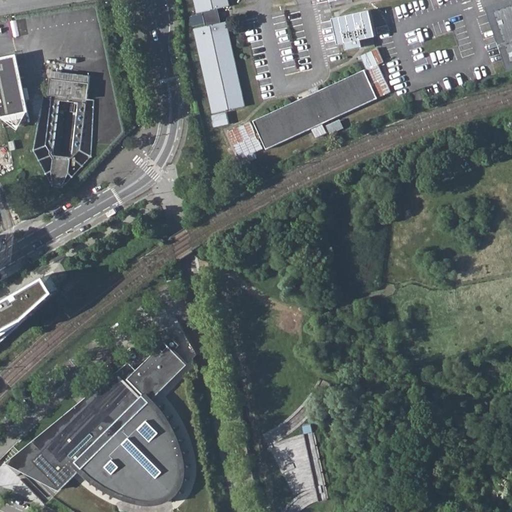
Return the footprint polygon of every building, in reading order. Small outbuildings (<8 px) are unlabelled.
[(218,8),(229,5),(228,0),(196,0),(199,12),(205,11),(207,11),(210,25),(208,25),(196,28),(215,112),(245,106),(226,21),(222,22),(219,22),(216,8),(218,8)] [(511,0),(499,0),(489,3),(510,69),(511,68),(511,0)] [(371,9),(333,18),(339,44),(346,42),(348,49),(364,46),(362,39),(376,35),(371,9)] [(16,55),(0,58),(0,103),(5,127),(30,122),(16,55)] [(379,97),(366,69),(254,120),(267,149),(379,97)] [(88,98),(90,75),(53,71),(50,94),(88,98)] [(88,98),(50,94),(43,93),(32,150),(52,187),(63,188),(92,157),(94,100),(88,98)] [(256,152),(264,148),(252,120),(230,129),(243,163),(258,157),(256,152)] [(0,350),(9,342),(81,279),(68,260),(36,279),(33,281),(0,299),(0,350)] [(9,462),(62,489),(83,469),(89,474),(94,478),(98,481),(103,484),(107,487),(112,489),(117,492),(122,494),(126,496),(132,498),(137,499),(143,501),(149,501),(156,501),(162,500),(167,498),(171,496),(174,493),(178,490),(180,486),(182,482),(183,477),(184,471),(184,465),(183,459),(181,452),(179,445),(176,437),(173,431),(170,424),(166,418),(162,412),(157,406),(152,400),(189,363),(166,341),(138,369),(131,362),(9,462)] [(49,390),(66,376),(57,366),(41,380),(49,390)] [(312,423),(302,425),(304,433),(319,501),(328,499),(313,432),(312,423)]
